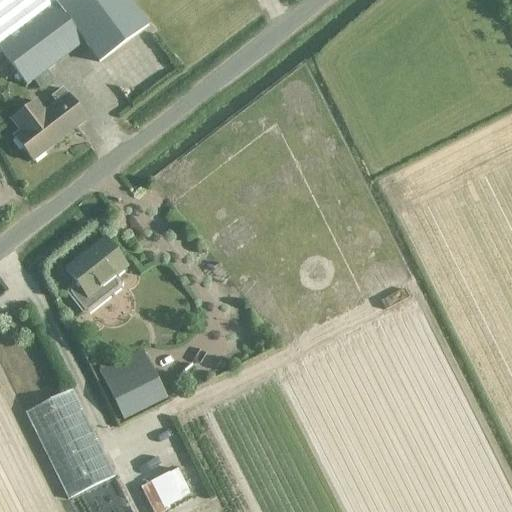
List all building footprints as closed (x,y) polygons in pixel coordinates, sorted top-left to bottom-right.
[(0,0),(0,44),(59,0),(0,0)] [(147,26),(127,0),(59,0),(0,44),(0,51),(26,86),(33,80),(40,90),(52,81),(45,72),(83,43),(98,63),(147,26)] [(56,104),(44,113),(35,101),(10,120),(20,132),(13,137),(32,162),(86,120),(62,89),(51,98),(56,104)] [(64,270),(75,285),(68,290),(68,294),(82,313),(87,313),(118,289),(119,284),(113,277),(125,268),(125,269),(126,268),(104,239),(103,240),(65,270),(64,270)] [(99,373),(123,421),(166,399),(142,351),(99,373)] [(67,498),(114,476),(74,387),(26,409),(67,498)] [(141,482),(151,510),(189,496),(179,469),(141,482)]
